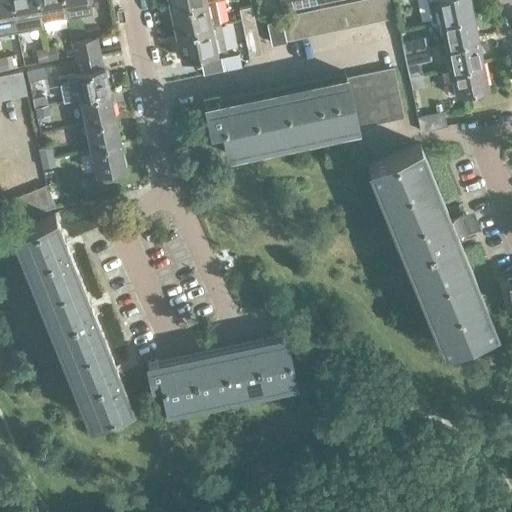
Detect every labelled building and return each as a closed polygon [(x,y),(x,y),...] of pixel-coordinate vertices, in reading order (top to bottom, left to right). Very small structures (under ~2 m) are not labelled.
[(0,0),(0,17),(14,15),(11,0),(0,0)] [(41,19),(40,11),(37,0),(11,0),(14,15),(28,13),(30,21),(41,19)] [(37,0),(40,11),(41,19),(42,21),(66,16),(62,0),(37,0)] [(62,0),(66,16),(92,12),(91,8),(107,5),(106,0),(62,0)] [(175,32),(220,23),(215,0),(205,0),(170,7),(175,32)] [(291,0),(293,8),(316,3),(315,0),(291,0)] [(356,24),(351,0),(339,2),(345,27),(356,24)] [(363,0),(351,0),(356,24),(369,22),(363,0)] [(380,19),(375,0),(363,0),(369,22),(380,19)] [(375,0),(380,19),(393,17),(389,0),(375,0)] [(424,0),(429,22),(439,20),(473,13),(470,0),(424,0)] [(345,27),(339,2),(328,5),(333,29),(345,27)] [(241,18),(254,16),(252,5),(239,8),(241,18)] [(333,29),(328,5),(316,7),(321,32),(333,29)] [(316,7),(304,10),(309,34),(321,32),(316,7)] [(309,34),(304,10),(293,12),(298,37),(309,34)] [(298,37),(293,12),(281,15),(281,17),(286,39),(298,37)] [(473,13),(439,20),(444,44),(478,36),(473,13)] [(254,16),(241,18),(249,56),(262,53),(254,16)] [(281,17),(266,20),(271,42),(286,39),(281,17)] [(220,23),(175,32),(181,58),(218,50),(226,48),(220,23)] [(72,42),(74,54),(75,59),(102,54),(97,35),(72,41),(72,42)] [(404,52),(428,47),(426,35),(401,40),(404,52)] [(478,36),(444,44),(449,67),(483,60),(478,36)] [(74,54),(72,42),(64,43),(66,55),(74,54)] [(46,46),(48,60),(58,58),(55,44),(46,46)] [(39,62),(48,60),(46,46),(36,48),(39,62)] [(428,47),(404,52),(406,65),(431,59),(428,47)] [(0,55),(0,69),(9,68),(9,67),(6,56),(6,54),(0,55)] [(102,54),(75,59),(72,59),(74,71),(79,97),(109,90),(104,65),(102,54)] [(448,94),(454,92),(488,85),(483,60),(449,67),(449,69),(447,69),(450,81),(446,82),(448,94)] [(388,95),(399,92),(394,68),(382,70),(388,95)] [(13,96),(27,93),(22,70),(8,73),(13,96)] [(376,97),(388,95),(382,70),(370,73),(376,97)] [(352,102),(347,78),(346,72),(205,101),(211,129),(222,126),(228,154),(357,127),(352,102)] [(8,73),(0,74),(0,92),(1,99),(13,96),(8,73)] [(364,100),(376,97),(370,73),(359,75),(364,100)] [(352,102),(364,100),(359,75),(347,78),(352,102)] [(109,90),(79,97),(85,122),(115,115),(109,90)] [(399,92),(388,95),(393,119),(404,116),(399,92)] [(48,104),(46,94),(32,97),(34,106),(35,106),(48,104)] [(388,95),(376,97),(382,121),(393,119),(388,95)] [(376,97),(364,100),(369,124),(382,121),(376,97)] [(364,100),(352,102),(357,127),(360,126),(369,124),(364,100)] [(50,113),(48,104),(35,106),(34,106),(36,116),(50,113)] [(420,131),(447,125),(444,110),(417,116),(420,131)] [(120,140),(115,115),(85,122),(90,146),(120,140)] [(120,140),(90,146),(97,181),(116,178),(113,168),(126,165),(120,140)] [(367,164),(442,346),(493,325),(456,234),(473,227),(467,213),(450,220),(419,143),(367,164)] [(40,157),(53,154),(51,145),(38,147),(40,157)] [(53,154),(40,157),(43,167),(55,164),(53,154)] [(34,188),(43,210),(55,205),(46,183),(34,188)] [(31,215),(43,210),(34,188),(22,193),(31,215)] [(21,220),(31,215),(22,193),(11,197),(21,220)] [(11,231),(87,418),(130,400),(55,213),(11,231)] [(165,411),(295,383),(285,336),(159,363),(158,357),(147,360),(153,386),(160,385),(165,411)]
